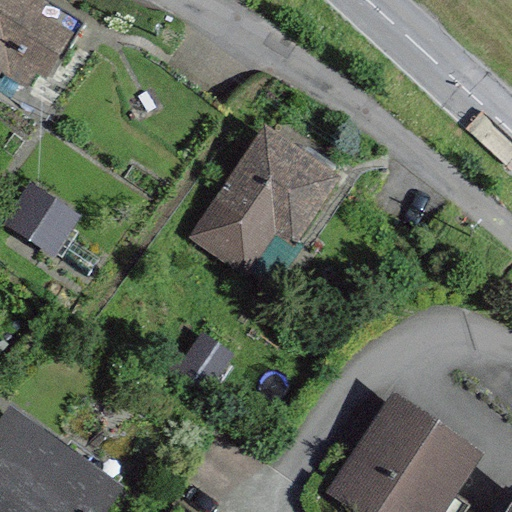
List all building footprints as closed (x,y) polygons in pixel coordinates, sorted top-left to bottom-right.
[(83,22),(46,0),(0,0),(0,73),(1,72),(27,88),(36,73),(45,79),(59,56),(62,58),(83,22)] [(188,239),(246,278),(275,234),(296,247),(343,176),(265,124),(188,239)] [(82,215),(29,181),(2,223),(61,261),(79,231),(74,228),(82,215)] [(156,366),(203,399),(234,354),(202,332),(184,357),(170,347),(156,366)] [(393,389),(384,403),(371,394),(339,443),(352,451),(325,491),(356,511),(444,511),(485,451),(393,389)] [(0,511),(108,511),(127,487),(9,405),(0,418),(0,511)]
